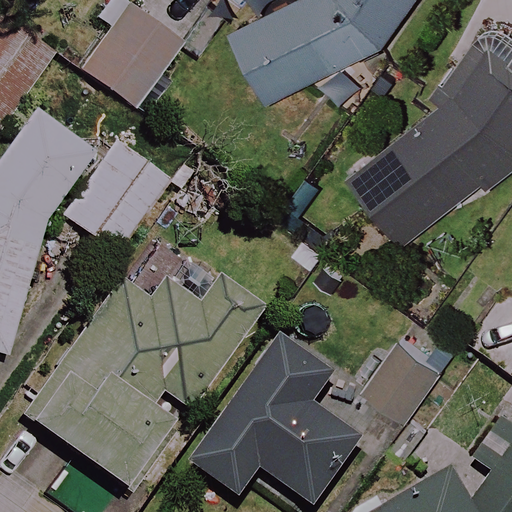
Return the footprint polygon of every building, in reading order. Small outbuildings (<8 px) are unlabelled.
[(416,0),(288,0),(232,28),(272,108),(381,49),(416,0)] [(183,41),(125,4),(79,75),(138,112),(183,41)] [(0,127),(48,53),(0,22),(0,127)] [(488,191),(511,171),(511,54),(478,33),(426,114),(354,171),(407,238),(480,180),(488,191)] [(89,153),(32,115),(0,157),(0,355),(1,356),(33,236),(89,153)] [(166,179),(112,142),(58,219),(112,256),(166,179)] [(258,310),(211,277),(190,306),(158,283),(144,302),(114,280),(17,416),(118,488),(165,422),(146,409),(159,391),(186,410),(258,310)] [(455,351),(415,323),(367,392),(407,420),(455,351)] [(328,383),(273,343),(181,470),(231,506),(254,474),(305,511),(306,511),(354,447),(307,412),(328,383)] [(511,511),(511,403),(469,462),(491,478),(465,511),(462,511),(444,474),(365,511),(511,511)]
